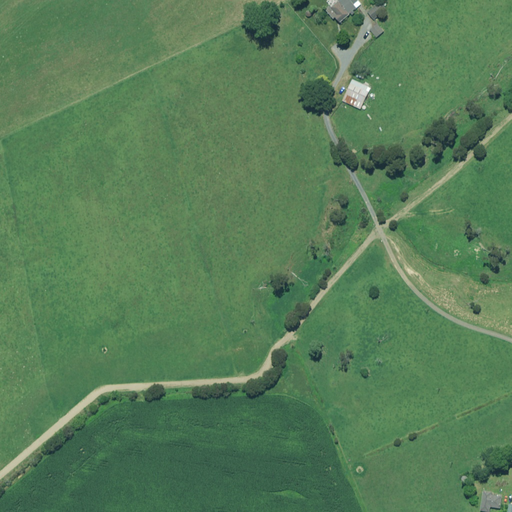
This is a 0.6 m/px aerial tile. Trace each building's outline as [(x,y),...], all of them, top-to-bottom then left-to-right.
[(340,0),(332,8),(329,4),(324,8),(329,12),(335,19),(337,17),(342,22),(362,4),(358,0),(340,0)] [(385,10),(379,3),(369,13),(375,19),(385,10)] [(385,32),(379,25),(372,30),(378,37),(385,32)] [(371,88),(354,80),(344,101),(362,109),(371,88)] [(495,493),(485,492),(482,511),(489,511),(490,511),(491,507),(502,509),(504,495),(495,493)]
